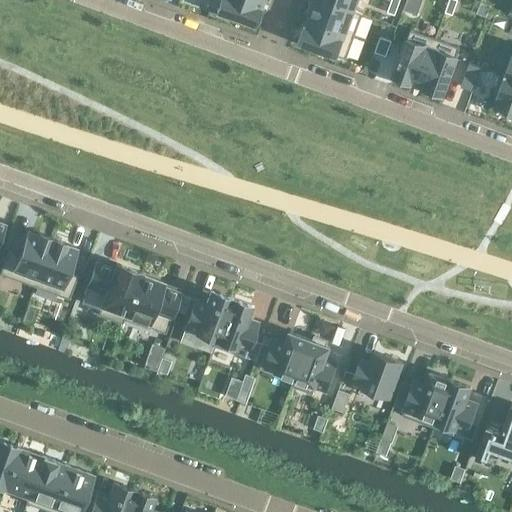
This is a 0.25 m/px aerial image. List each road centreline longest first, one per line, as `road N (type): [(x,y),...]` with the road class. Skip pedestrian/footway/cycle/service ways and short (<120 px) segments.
road 1 (residential): [(511,358),(0,172)]
road 2 (residential): [(279,503),(0,402)]
road 3 (residential): [(261,65),(511,156)]
road 4 (residential): [(83,0),(261,65)]
